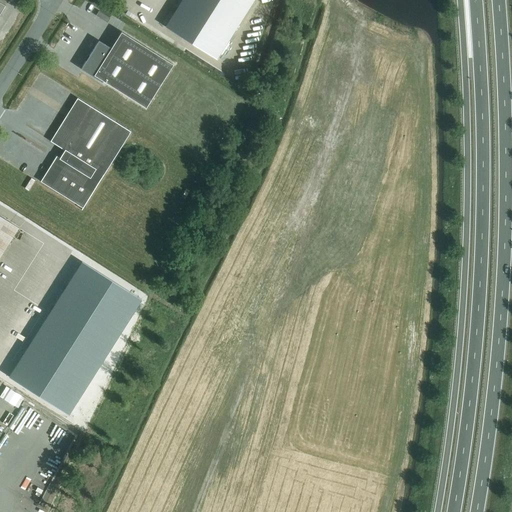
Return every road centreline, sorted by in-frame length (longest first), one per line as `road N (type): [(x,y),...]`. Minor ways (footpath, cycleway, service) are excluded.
road 1 (trunk): [(464,0),(462,334),(437,511)]
road 2 (trunk): [(475,0),(480,298),(454,511)]
road 3 (trunk): [(478,511),(505,244),(499,0)]
